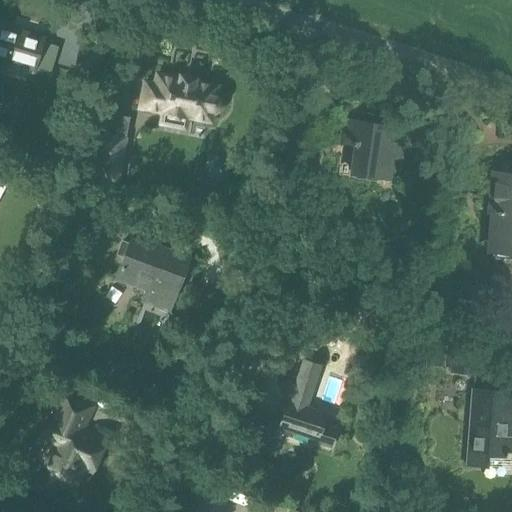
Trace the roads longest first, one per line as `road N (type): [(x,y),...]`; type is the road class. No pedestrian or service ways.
road 1 (unclassified): [(149,511),(257,274),(280,191),(289,20)]
road 2 (unclassified): [(511,88),(289,20)]
